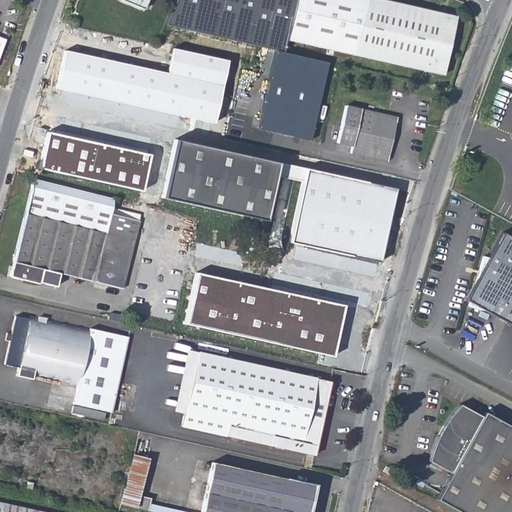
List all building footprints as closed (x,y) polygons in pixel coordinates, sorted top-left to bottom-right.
[(89,0),(87,8),(101,13),(104,0),(89,0)] [(285,38),(293,0),(174,0),(164,26),(269,51),(282,53),(285,38)] [(293,0),(285,38),(442,74),(455,17),(381,0),(293,0)] [(9,39),(0,35),(0,67),(9,39)] [(214,124),(230,61),(174,49),(168,73),(65,51),(56,89),(175,116),(191,119),(214,124)] [(309,141),(325,62),(282,53),(269,51),(253,127),(309,141)] [(146,171),(160,123),(51,99),(40,141),(54,145),(56,139),(63,141),(61,148),(146,171)] [(349,152),(386,160),(396,116),(344,105),(336,141),(350,145),(349,152)] [(191,119),(175,116),(173,123),(189,127),(191,119)] [(277,162),(174,139),(161,197),(264,220),(277,162)] [(306,168),(281,278),(304,283),(306,272),(348,280),(353,256),(378,262),(395,189),(306,168)] [(121,288),(139,224),(139,222),(111,214),(115,200),(34,179),(12,262),(14,262),(11,276),(38,283),(42,268),(121,288)] [(511,238),(506,235),(492,260),(487,259),(480,282),(473,305),(472,308),(485,312),(511,326),(511,238)] [(189,309),(336,342),(344,306),(197,272),(189,309)] [(473,305),(480,282),(469,303),(473,305)] [(130,337),(30,314),(29,318),(14,316),(11,331),(9,339),(3,364),(17,367),(17,371),(77,384),(73,401),(111,410),(130,337)] [(182,413),(197,352),(184,349),(171,411),(182,413)] [(180,425),(314,455),(330,382),(197,352),(182,413),(180,425)] [(118,405),(133,408),(141,373),(127,370),(118,405)] [(71,413),(103,421),(104,413),(73,406),(71,413)] [(450,473),(435,500),(457,511),(511,511),(511,430),(482,414),(480,419),(458,406),(445,420),(437,429),(425,445),(424,450),(425,455),(425,457),(428,461),(450,473)] [(120,502),(137,506),(140,495),(148,458),(133,454),(120,502)] [(212,463),(201,510),(199,511),(308,511),(314,485),(212,463)] [(385,468),(383,471),(393,476),(395,471),(386,466),(385,468)] [(148,509),(151,498),(140,495),(137,506),(148,509)] [(0,511),(44,511),(0,502),(0,511)]
